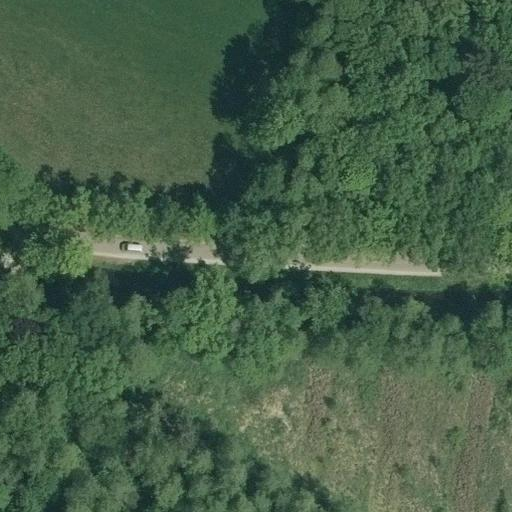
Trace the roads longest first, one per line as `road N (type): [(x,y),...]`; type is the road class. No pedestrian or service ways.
road 1 (unclassified): [(511,264),(110,246),(28,228),(0,211)]
road 2 (track): [(361,0),(307,256)]
